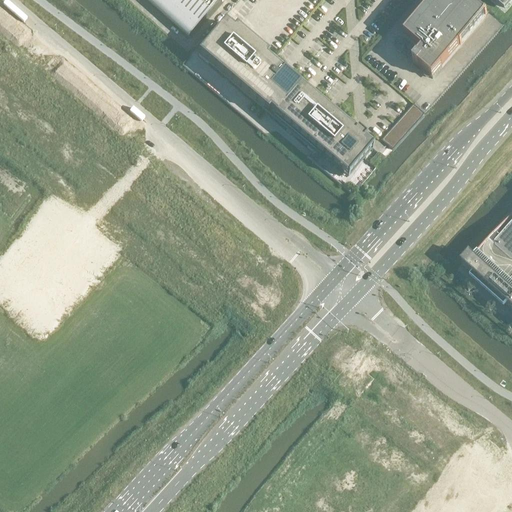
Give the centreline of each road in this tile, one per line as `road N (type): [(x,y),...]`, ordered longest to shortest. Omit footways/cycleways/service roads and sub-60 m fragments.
road 1 (secondary): [(324,291),(119,511)]
road 2 (secondary): [(150,511),(341,308)]
road 3 (secondary): [(511,90),(338,275)]
road 4 (secondary): [(356,293),(511,114)]
road 5 (unclassified): [(164,135),(5,0)]
road 6 (unclassified): [(275,233),(164,135)]
road 7 (unclassified): [(416,352),(511,432)]
